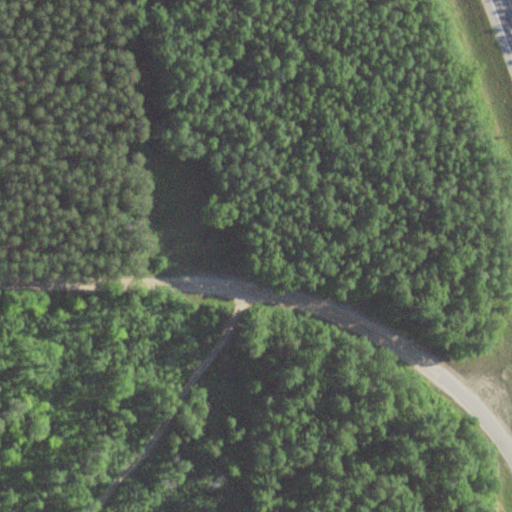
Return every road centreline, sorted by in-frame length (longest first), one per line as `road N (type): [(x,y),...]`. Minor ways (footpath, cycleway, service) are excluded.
road 1 (residential): [(300,305),(222,290),(0,281)]
road 2 (residential): [(511,465),(448,387),(300,305)]
